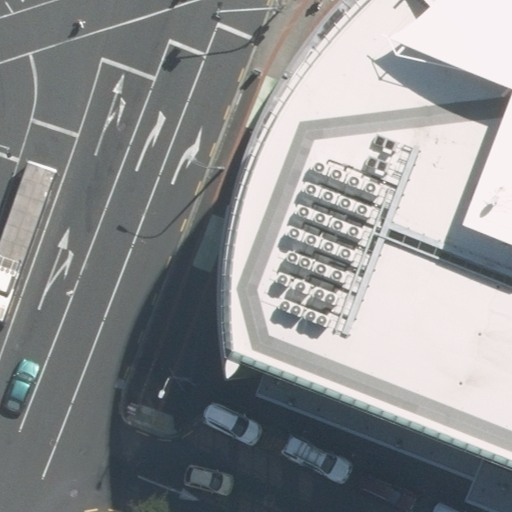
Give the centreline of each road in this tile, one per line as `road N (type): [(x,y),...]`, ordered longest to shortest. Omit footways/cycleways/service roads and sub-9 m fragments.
road 1 (primary): [(0,373),(141,0)]
road 2 (residential): [(0,409),(260,511)]
